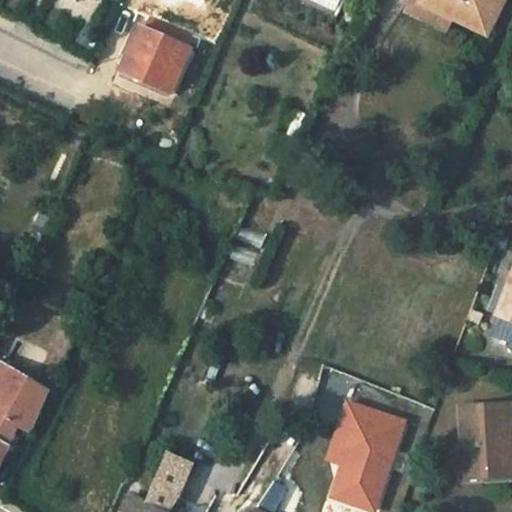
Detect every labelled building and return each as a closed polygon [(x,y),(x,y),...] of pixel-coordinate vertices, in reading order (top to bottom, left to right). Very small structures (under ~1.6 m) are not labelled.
[(447,33),(453,18),(422,4),(414,0),(410,0),(405,12),(447,33)] [(414,0),(422,4),(453,18),(487,34),(503,0),(414,0)] [(190,36),(152,18),(146,32),(140,28),(122,73),(171,94),(190,50),(185,48),(190,36)] [(511,279),(498,318),(511,323),(511,279)] [(0,339),(18,297),(24,285),(12,281),(0,307),(0,339)] [(23,378),(0,363),(0,402),(3,404),(0,409),(0,466),(19,427),(20,425),(16,423),(36,385),(45,366),(33,359),(23,378)] [(50,392),(36,385),(16,423),(20,425),(19,427),(32,433),(50,392)] [(349,404),(340,429),(354,434),(344,464),(332,497),(374,511),(404,423),(349,404)] [(467,479),(511,476),(511,418),(511,405),(461,409),(467,479)] [(340,429),(330,459),(344,464),(354,434),(340,429)] [(175,441),(155,487),(179,496),(193,465),(180,460),(186,446),(175,441)] [(145,493),(159,461),(139,451),(124,484),(145,493)] [(268,486),(256,510),(260,511),(295,511),(301,502),(268,486)] [(155,487),(147,503),(163,511),(168,511),(179,496),(155,487)] [(163,511),(147,503),(142,500),(133,496),(124,511),(163,511)] [(237,500),(231,511),(260,511),(256,510),(237,500)]
